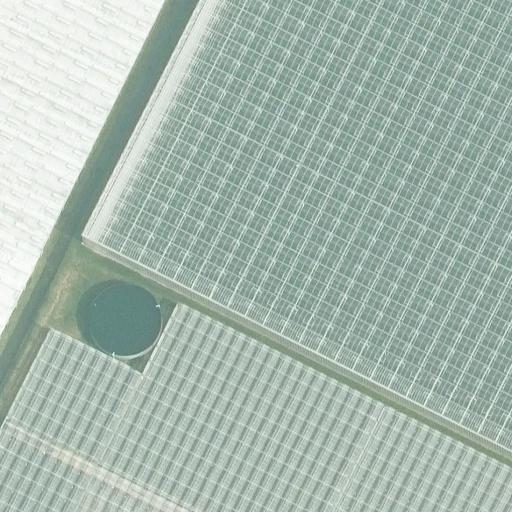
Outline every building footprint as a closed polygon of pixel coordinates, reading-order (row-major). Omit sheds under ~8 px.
[(164,0),(0,0),(0,235),(39,255),(164,0)] [(511,0),(205,0),(83,244),(511,460),(511,0)] [(0,334),(39,255),(0,235),(0,334)] [(157,324),(157,319),(155,313),(150,305),(146,301),(141,297),(137,296),(130,294),(123,295),(118,296),(112,298),(108,302),(104,306),(101,311),(99,318),(98,323),(98,328),(100,335),(102,340),(106,344),(110,348),(115,351),(121,353),(126,353),(134,353),(139,351),(144,349),(149,344),(153,340),(155,335),(156,330),(157,324)] [(0,432),(0,511),(511,511),(511,473),(177,306),(141,378),(50,333),(0,432)]
